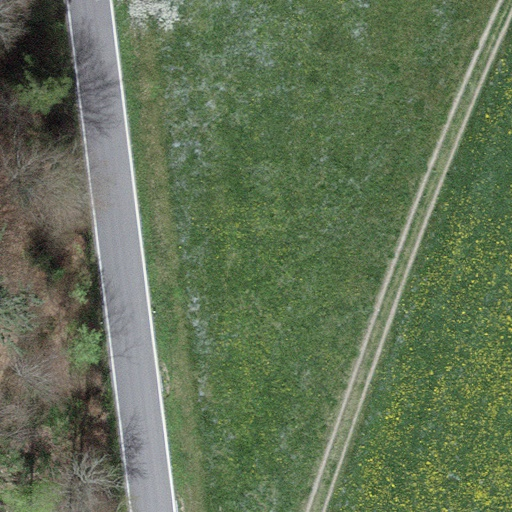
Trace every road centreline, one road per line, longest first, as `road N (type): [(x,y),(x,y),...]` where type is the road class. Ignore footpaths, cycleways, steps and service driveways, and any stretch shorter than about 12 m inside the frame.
road 1 (track): [(318,511),(409,236),(508,0)]
road 2 (tertiary): [(151,511),(88,0)]
